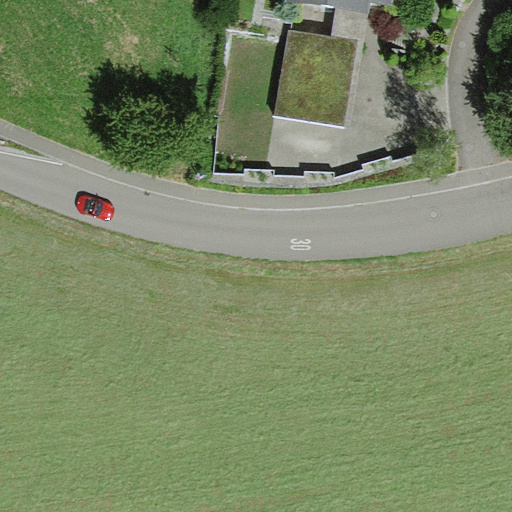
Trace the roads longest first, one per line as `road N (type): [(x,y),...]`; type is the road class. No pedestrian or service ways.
road 1 (residential): [(478,220),(304,237),(122,210),(0,161)]
road 2 (residential): [(478,220),(463,45),(497,0)]
